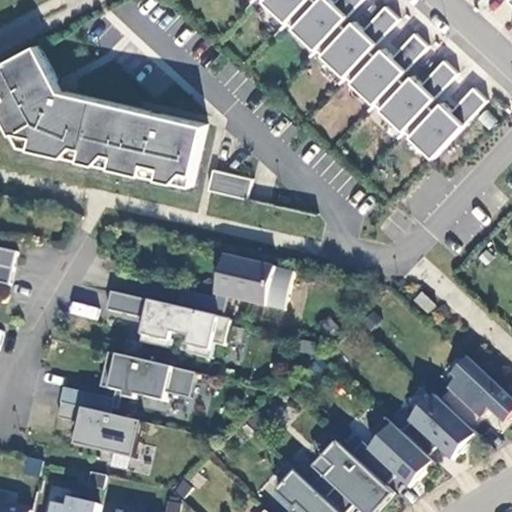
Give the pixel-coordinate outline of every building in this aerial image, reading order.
[(310,0),(265,0),(290,22),(307,4),(310,0)] [(336,31),(342,24),(364,0),(339,0),(336,3),(333,0),(321,0),(319,3),(313,9),(307,4),(290,22),(319,49),(336,31)] [(319,3),(316,0),(310,0),(307,4),(313,9),(319,3)] [(372,51),(401,19),(388,6),(366,30),(356,21),(348,30),(342,36),(336,31),(319,49),(348,76),(365,58),(372,51)] [(348,30),(342,24),(336,31),(342,36),(348,30)] [(401,78),(431,46),(417,34),(395,57),(386,49),(378,57),(372,64),(365,58),(348,76),(378,104),(395,85),(401,78)] [(40,45),(0,66),(0,90),(6,90),(10,97),(0,102),(0,105),(16,134),(19,133),(36,137),(33,149),(67,157),(77,146),(86,148),(83,160),(99,164),(109,154),(117,155),(114,168),(146,175),(148,164),(164,167),(161,179),(178,182),(188,172),(197,174),(209,124),(64,91),(40,45)] [(378,57),(372,51),(365,58),(372,64),(378,57)] [(407,131),(424,112),(430,106),(460,73),(446,61),(424,84),(415,76),(407,84),(401,91),(395,85),(378,104),(407,131)] [(407,84),(401,78),(395,85),(401,91),(407,84)] [(436,111),(430,118),(424,112),(407,131),(436,158),(489,101),(475,88),(454,112),(444,103),(436,111)] [(0,90),(0,102),(10,97),(6,90),(0,90)] [(436,111),(430,106),(424,112),(430,118),(436,111)] [(22,146),(33,149),(36,137),(19,133),(16,134),(22,146)] [(67,157),(83,160),(86,148),(77,146),(67,157)] [(109,154),(99,164),(114,168),(117,155),(109,154)] [(146,175),(161,179),(164,167),(148,164),(146,175)] [(215,170),(210,190),(250,199),(255,179),(215,170)] [(194,186),(197,174),(188,172),(178,182),(194,186)] [(0,266),(15,270),(20,253),(0,248),(0,266)] [(287,311),(296,273),(228,257),(218,299),(184,291),(180,308),(226,319),(230,298),(287,311)] [(15,270),(0,266),(0,283),(12,286),(15,270)] [(233,321),(226,319),(180,308),(114,293),(109,311),(149,320),(143,343),(171,350),(175,334),(193,338),(189,354),(212,359),(216,344),(227,347),(233,321)] [(424,293),(416,301),(430,314),(438,306),(424,293)] [(98,319),(100,307),(71,302),(69,314),(98,319)] [(199,374),(111,354),(103,388),(119,392),(126,393),(128,394),(127,398),(139,401),(140,396),(169,403),(171,394),(193,399),(199,374)] [(511,422),(511,396),(472,360),(457,376),(462,380),(443,400),(475,430),(494,410),(510,425),(511,422)] [(63,404),(93,411),(96,395),(67,389),(63,404)] [(126,393),(119,392),(117,400),(118,400),(116,409),(122,410),(126,393)] [(117,400),(96,395),(93,411),(115,416),(116,409),(118,400),(117,400)] [(480,436),(475,430),(443,400),(438,396),(404,432),(430,457),(440,446),(457,461),(480,436)] [(115,416),(93,411),(63,404),(60,419),(83,424),(78,446),(138,460),(146,423),(115,416)] [(430,457),(404,432),(389,419),(374,435),(381,441),(373,450),(365,442),(353,454),(388,486),(398,475),(414,489),(437,463),(430,457)] [(314,486),(342,511),(350,511),(357,505),(364,511),(383,511),(398,496),(388,486),(353,454),(341,443),(317,468),(324,475),(314,486)] [(342,511),(314,486),(299,472),(279,493),(296,508),(292,511),(342,511)] [(101,511),(103,506),(73,499),(71,507),(57,504),(55,511),(101,511)] [(34,511),(0,503),(0,511),(34,511)]
